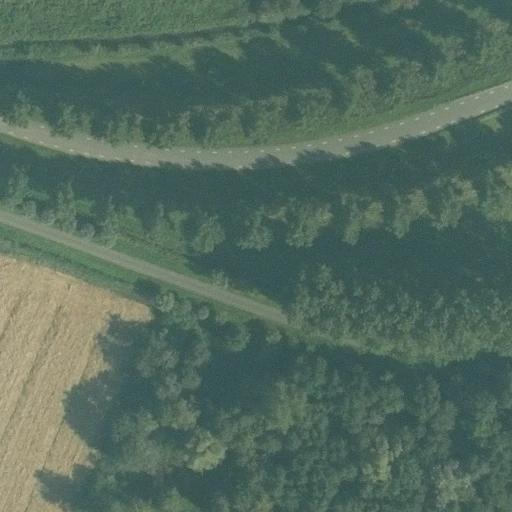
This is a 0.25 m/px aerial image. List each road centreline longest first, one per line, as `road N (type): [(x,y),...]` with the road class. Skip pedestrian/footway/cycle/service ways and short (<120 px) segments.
road 1 (unclassified): [(511,343),(355,340),(0,216)]
road 2 (tertiary): [(511,93),(399,133),(253,158),(126,152),(0,120)]
